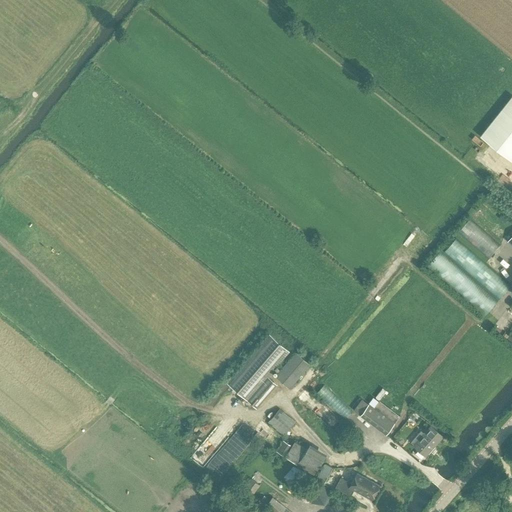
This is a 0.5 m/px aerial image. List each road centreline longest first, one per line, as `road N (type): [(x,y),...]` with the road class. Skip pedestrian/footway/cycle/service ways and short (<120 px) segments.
road 1 (track): [(388,449),(407,396),(472,319),(304,187)]
road 2 (track): [(192,404),(0,240)]
road 3 (track): [(0,135),(121,0)]
